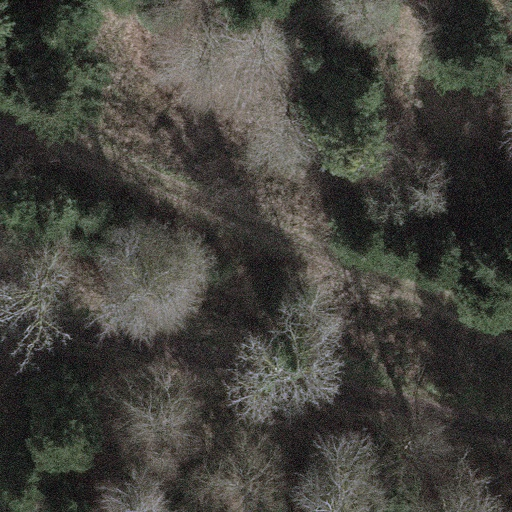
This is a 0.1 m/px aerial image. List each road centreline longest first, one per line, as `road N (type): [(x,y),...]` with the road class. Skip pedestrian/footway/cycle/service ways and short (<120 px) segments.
road 1 (track): [(511,315),(0,111)]
road 2 (track): [(0,308),(193,339),(511,418)]
